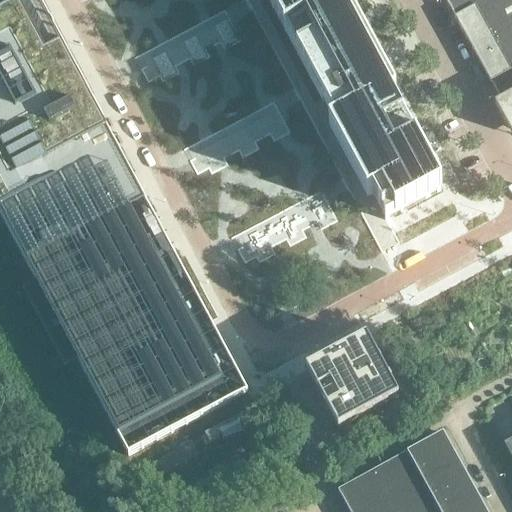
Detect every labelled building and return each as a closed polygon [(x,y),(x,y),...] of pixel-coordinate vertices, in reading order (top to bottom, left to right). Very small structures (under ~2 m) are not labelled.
[(153,215),(144,199),(131,175),(117,148),(91,99),(38,0),(24,0),(0,13),(0,215),(36,283),(23,290),(65,369),(78,362),(129,457),(247,394),(248,394),(235,369),(213,327),(218,325),(186,263),(180,266),(172,251),(153,215)] [(266,0),(272,9),(334,127),(330,130),(356,178),(369,202),(373,199),(385,223),(411,209),(441,193),(391,100),(395,98),(377,62),(345,2),(340,5),(338,0),(266,0)] [(511,0),(445,0),(455,18),(455,19),(467,40),(468,39),(481,62),(479,63),(491,84),(492,83),(500,99),(511,92),(511,0)] [(511,135),(511,92),(500,99),(501,101),(495,104),(511,135)] [(339,431),(399,399),(367,339),(306,371),(339,431)] [(246,414),(203,437),(208,445),(219,439),(225,444),(237,438),(241,435),(239,431),(232,435),(231,433),(251,423),(246,414)] [(338,492),(349,511),(485,511),(443,434),(338,492)] [(237,438),(204,455),(211,468),(244,451),(237,438)] [(190,446),(154,465),(161,478),(197,458),(190,446)] [(268,455),(229,475),(236,488),(275,468),(268,455)] [(149,490),(160,511),(174,511),(160,484),(149,490)] [(210,486),(177,504),(181,511),(192,511),(217,499),(210,486)]
